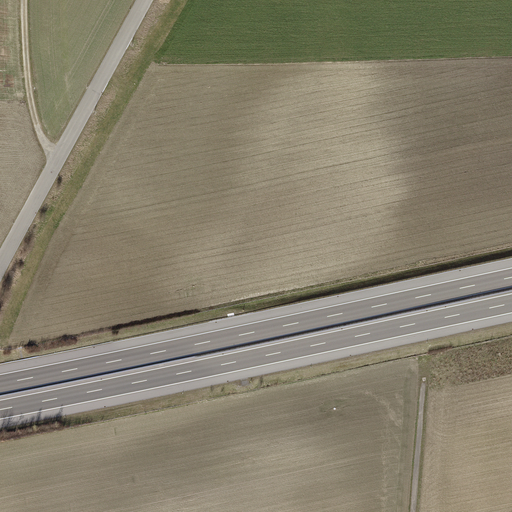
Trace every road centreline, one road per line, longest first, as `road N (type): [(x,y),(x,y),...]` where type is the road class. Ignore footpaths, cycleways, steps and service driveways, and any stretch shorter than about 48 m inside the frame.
road 1 (motorway): [(0,410),(511,303)]
road 2 (motorway): [(511,277),(0,383)]
road 3 (tertiary): [(145,0),(0,274)]
road 4 (track): [(57,161),(36,128),(23,0)]
road 5 (track): [(415,511),(424,379)]
